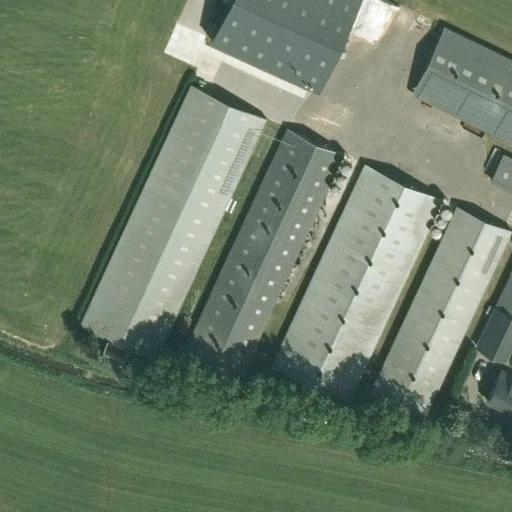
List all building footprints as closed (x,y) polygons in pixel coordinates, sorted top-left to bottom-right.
[(225,0),(208,40),(319,91),(359,0),(225,0)] [(511,142),(511,62),(443,30),(412,95),(511,142)] [(265,120),(188,85),(78,324),(155,358),(265,120)] [(287,130),(185,354),(240,379),(342,155),(287,130)] [(511,191),(511,157),(502,153),(489,181),(511,191)] [(364,164),(270,366),(350,401),(440,198),(364,164)] [(456,205),(369,393),(425,418),(511,230),(456,205)] [(511,271),(476,349),(505,362),(511,346),(511,271)] [(511,376),(499,370),(485,400),(511,412),(511,376)]
